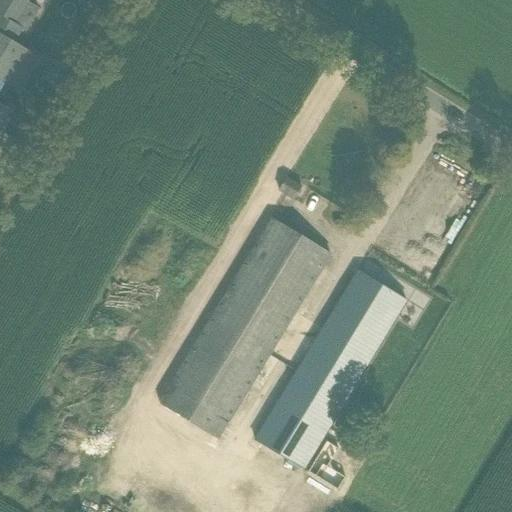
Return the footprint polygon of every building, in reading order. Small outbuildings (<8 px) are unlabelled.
[(0,0),(0,81),(19,92),(39,58),(13,43),(22,28),(14,23),(28,0),(0,0)] [(0,123),(9,109),(0,103),(0,123)] [(278,191),(293,200),(301,187),(286,179),(278,191)] [(159,404),(218,440),(330,255),(271,219),(159,404)] [(322,329),(254,441),(302,470),(328,428),(403,305),(405,301),(387,290),(357,272),(347,289),(322,329)] [(291,487),(310,499),(319,482),(306,475),(304,478),(297,475),(291,487)]
